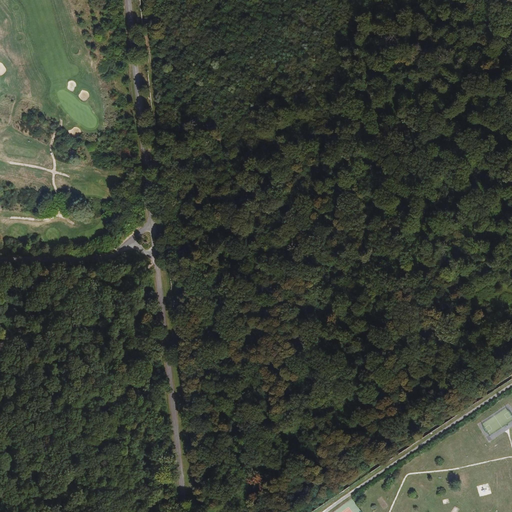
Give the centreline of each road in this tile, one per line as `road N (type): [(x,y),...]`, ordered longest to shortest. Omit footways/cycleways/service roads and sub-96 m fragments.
road 1 (unclassified): [(126,0),(182,511)]
road 2 (unclassified): [(324,511),(511,385)]
